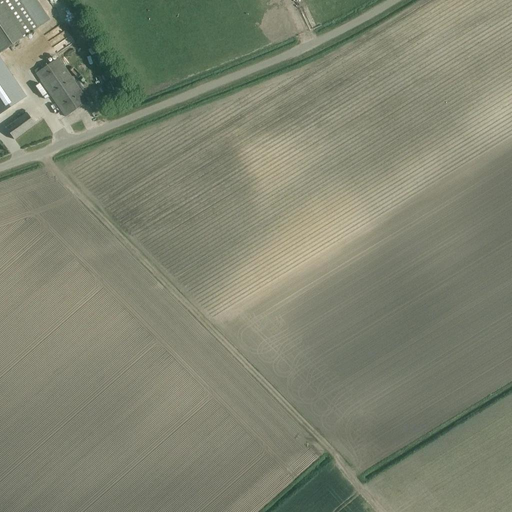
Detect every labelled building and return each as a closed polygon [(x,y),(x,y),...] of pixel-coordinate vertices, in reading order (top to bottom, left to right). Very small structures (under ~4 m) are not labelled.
[(36,0),(0,0),(0,54),(51,21),(36,0)] [(61,42),(50,49),(53,54),(64,47),(61,42)] [(0,114),(26,97),(0,57),(0,114)] [(59,59),(37,74),(66,117),(89,102),(59,59)] [(28,113),(7,129),(15,140),(36,125),(28,113)]
